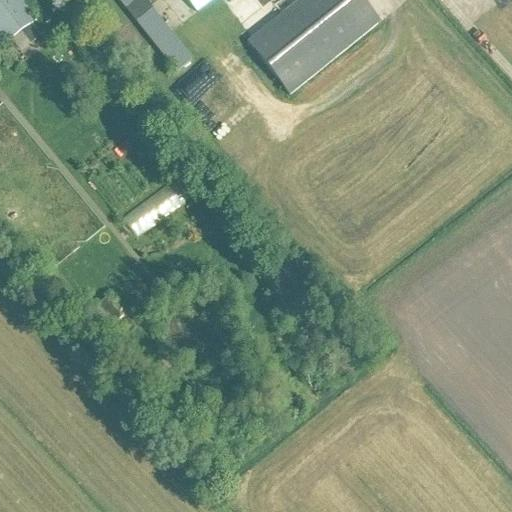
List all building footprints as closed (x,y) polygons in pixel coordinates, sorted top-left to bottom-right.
[(0,0),(0,37),(5,44),(33,23),(15,0),(0,0)] [(115,0),(176,75),(189,65),(193,62),(143,0),(115,0)] [(213,0),(184,0),(196,14),(213,0)] [(302,0),(247,46),(290,97),(379,24),(359,0),(302,0)] [(122,219),(138,239),(182,205),(166,185),(122,219)] [(122,321),(104,302),(88,319),(106,337),(122,321)]
